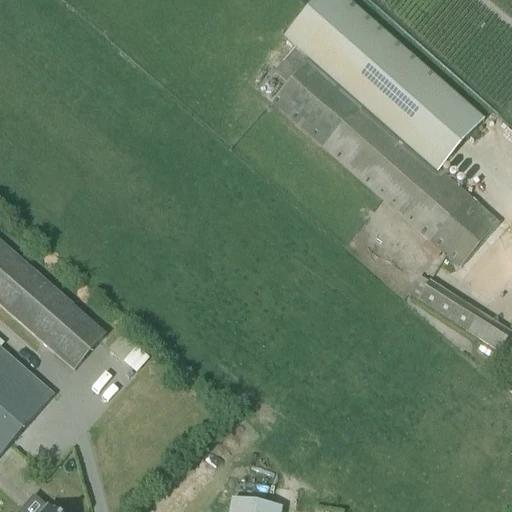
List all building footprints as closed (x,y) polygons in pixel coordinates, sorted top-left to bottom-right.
[(270,104),(460,270),(499,226),(439,171),(483,121),(346,0),(317,0),(283,39),(295,50),(274,73),(287,85),(270,104)] [(106,336),(0,243),(0,308),(74,373),(106,336)] [(511,336),(428,284),(419,278),(406,296),(416,303),(499,355),(511,336)] [(109,351),(136,374),(149,359),(123,336),(109,351)] [(0,456),(9,446),(52,397),(37,384),(0,350),(0,456)] [(230,501),(228,511),(280,511),(281,510),(230,501)]
